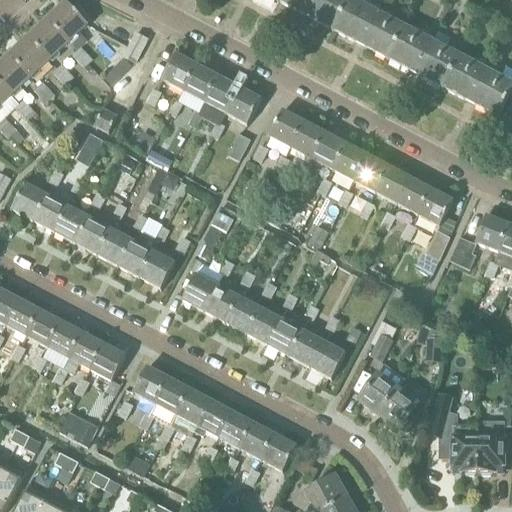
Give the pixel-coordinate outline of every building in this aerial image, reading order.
[(348,0),(278,0),(277,3),(332,32),(349,0),(348,0)] [(404,29),(349,0),(332,32),(387,61),(404,29)] [(66,4),(47,22),(67,45),(87,26),(66,4)] [(47,22),(27,40),(48,62),(67,45),(47,22)] [(459,58),(404,29),(387,61),(442,90),(459,58)] [(135,35),(127,50),(122,60),(123,60),(135,66),(147,41),(135,35)] [(27,40),(8,57),(29,80),(48,62),(27,40)] [(71,57),(83,71),(92,63),(80,50),(71,57)] [(29,80),(8,57),(0,64),(0,86),(10,97),(29,80)] [(183,94),(196,69),(175,58),(162,83),(183,94)] [(511,86),(459,58),(442,90),(497,119),(511,91),(511,86)] [(103,80),(112,89),(132,69),(123,60),(103,80)] [(52,75),(64,88),(73,80),(61,67),(52,75)] [(218,80),(196,69),(183,94),(205,105),(218,80)] [(239,92),(218,80),(205,105),(226,117),(239,92)] [(33,92),(45,106),(54,98),(41,85),(33,92)] [(0,86),(0,106),(10,97),(0,86)] [(154,90),(146,104),(155,109),(162,94),(154,90)] [(239,92),(226,117),(248,128),(261,103),(239,92)] [(175,101),(167,115),(175,119),(183,105),(175,101)] [(14,110),(26,123),(34,116),(22,102),(14,110)] [(117,118),(104,111),(96,127),(109,134),(117,118)] [(196,112),(188,126),(196,131),(204,116),(196,112)] [(290,151),(304,125),(282,114),(269,139),(290,151)] [(0,122),(0,133),(7,141),(15,133),(3,120),(0,122)] [(217,123),(209,137),(218,142),(225,127),(217,123)] [(304,125),(290,151),(312,162),(325,136),(304,125)] [(148,156),(156,141),(142,134),(134,149),(148,156)] [(240,136),(228,157),(240,164),(252,142),(240,136)] [(325,136),(312,162),(333,173),(346,148),(325,136)] [(102,145),(94,141),(87,153),(95,158),(102,145)] [(262,147),(254,161),(262,165),(270,151),(262,147)] [(368,159),(346,148),(333,173),(354,185),(368,159)] [(282,157),(274,172),(282,176),(290,162),(282,157)] [(368,159),(354,185),(375,196),(389,170),(368,159)] [(303,169),(295,183),(303,187),(311,173),(303,169)] [(139,212),(147,216),(161,187),(168,174),(160,170),(139,212)] [(389,170),(375,196),(396,207),(410,182),(389,170)] [(55,172),(48,186),(56,190),(64,176),(55,172)] [(0,203),(12,181),(0,174),(0,203)] [(180,180),(168,174),(161,187),(173,193),(180,180)] [(324,180),(316,194),(325,199),(332,184),(324,180)] [(410,182),(396,207),(418,218),(431,193),(410,182)] [(76,183),(69,197),(77,201),(85,187),(76,183)] [(33,224),(46,199),(25,188),(12,213),(33,224)] [(345,191),(338,205),(346,210),(354,196),(345,191)] [(453,204),(431,193),(418,218),(439,230),(453,204)] [(98,194),(90,208),(99,213),(106,199),(98,194)] [(46,199),(33,224),(54,235),(67,210),(46,199)] [(366,202),(359,217),(367,221),(375,207),(366,202)] [(127,210),(125,208),(119,205),(111,220),(120,224),(127,210)] [(67,210),(54,235),(75,246),(89,221),(67,210)] [(262,211),(258,219),(266,223),(270,215),(262,211)] [(388,214),(380,228),(388,232),(396,218),(388,214)] [(140,217),(133,231),(141,235),(148,221),(140,217)] [(110,232),(89,221),(75,246),(97,257),(110,232)] [(500,255),(510,230),(486,221),(476,246),(500,255)] [(409,225),(401,239),(409,244),(417,229),(409,225)] [(131,244),(118,269),(139,280),(152,255),(158,244),(162,246),(170,232),(161,228),(154,242),(148,239),(146,240),(141,249),(131,244)] [(197,258),(207,263),(222,234),(211,229),(197,258)] [(308,246),(320,253),(329,235),(317,229),(308,246)] [(511,230),(510,230),(500,255),(511,259),(511,230)] [(131,244),(110,232),(97,257),(118,269),(131,244)] [(438,269),(452,241),(438,234),(424,262),(438,269)] [(182,239),(175,253),(183,257),(191,243),(182,239)] [(475,257),(479,247),(462,240),(452,264),(472,274),(479,259),(475,257)] [(152,255),(139,280),(162,292),(176,267),(152,255)] [(317,256),(314,263),(325,270),(329,262),(317,256)] [(227,262),(220,277),(228,281),(235,267),(227,262)] [(494,283),(500,268),(491,264),(485,279),(494,283)] [(386,279),(380,276),(380,274),(373,271),(370,278),(383,285),(386,279)] [(256,278),(248,274),(241,288),(249,292),(256,278)] [(205,315),(218,290),(197,278),(184,303),(205,315)] [(269,285),(262,299),(270,304),(278,289),(269,285)] [(321,289),(312,308),(304,322),(313,326),(320,312),(316,310),(325,291),(321,289)] [(218,290),(205,315),(226,326),(239,301),(218,290)] [(0,291),(0,324),(6,328),(20,302),(0,291)] [(299,301),(294,298),(291,296),(283,310),(291,315),(299,301)] [(239,301),(226,326),(247,337),(260,312),(239,301)] [(20,302),(6,328),(27,339),(41,314),(20,302)] [(282,323),(260,312),(247,337),(268,348),(282,323)] [(62,325),(41,314),(27,339),(48,350),(62,325)] [(483,317),(479,329),(492,334),(496,322),(483,317)] [(334,319),(327,333),(335,338),(342,324),(334,319)] [(303,335),(282,323),(268,348),(289,360),(303,335)] [(62,325),(48,350),(70,362),(83,336),(62,325)] [(479,329),(474,340),(488,346),(493,334),(492,334),(479,329)] [(347,344),(351,347),(356,349),(363,335),(355,330),(347,344)] [(303,335),(289,360),(311,371),(324,346),(303,335)] [(83,336),(70,362),(64,372),(60,370),(52,384),(60,388),(67,376),(74,380),(81,368),(91,373),(104,348),(83,336)] [(393,344),(381,339),(371,361),(383,366),(393,344)] [(426,365),(441,366),(442,342),(427,342),(426,365)] [(332,382),(346,357),(335,351),(324,346),(311,371),(332,382)] [(10,362),(18,366),(25,352),(18,347),(10,362)] [(126,359),(104,348),(91,373),(113,385),(126,359)] [(31,373),(39,377),(47,363),(39,359),(31,373)] [(381,419),(406,382),(386,368),(360,404),(381,419)] [(155,407),(169,382),(148,371),(134,396),(155,407)] [(74,395),(81,400),(89,386),(81,381),(74,395)] [(169,382),(155,407),(177,418),(190,393),(169,382)] [(408,399),(412,387),(406,382),(381,419),(389,424),(385,429),(395,437),(399,432),(400,433),(401,432),(405,435),(411,434),(415,431),(419,419),(413,415),(419,407),(408,399)] [(511,386),(506,386),(502,425),(505,425),(505,430),(511,430),(511,386)] [(190,393),(177,418),(198,429),(211,404),(190,393)] [(439,399),(429,438),(440,441),(440,461),(452,461),(451,471),(453,471),(454,474),(460,474),(460,476),(465,476),(466,478),(474,479),(476,476),(478,476),(478,442),(478,429),(457,429),(457,419),(449,417),(453,402),(439,399)] [(117,418),(125,422),(132,408),(125,404),(117,418)] [(204,440),(207,434),(219,441),(232,416),(211,404),(198,429),(195,436),(204,440)] [(69,415),(61,431),(77,439),(85,423),(69,415)] [(138,430),(146,434),(154,420),(146,415),(138,430)] [(232,416),(219,441),(240,452),(254,427),(232,416)] [(478,442),(478,476),(481,476),(482,479),(491,479),(493,476),(494,476),(494,474),(503,474),(503,472),(506,472),(506,441),(506,440),(505,440),(505,430),(505,425),(502,425),(478,425),(478,429),(478,442)] [(162,455),(175,431),(167,427),(160,439),(156,437),(150,448),(162,455)] [(254,427),(240,452),(262,463),(275,438),(254,427)] [(23,437),(16,433),(10,443),(17,447),(23,437)] [(17,447),(24,451),(30,440),(23,437),(17,447)] [(181,452),(188,456),(189,456),(196,442),(188,438),(181,452)] [(297,450),(275,438),(262,463),(284,475),(297,450)] [(202,463),(210,467),(217,453),(210,449),(202,463)] [(61,457),(55,467),(62,471),(68,460),(61,457)] [(75,464),(68,460),(62,471),(69,475),(75,464)] [(223,474),(231,479),(239,465),(231,460),(223,474)] [(300,462),(295,471),(306,478),(312,469),(300,462)] [(6,511),(26,475),(8,465),(0,480),(0,511),(6,511)] [(244,486),(252,490),(260,476),(252,472),(244,486)] [(96,475),(90,486),(98,490),(103,479),(96,475)] [(98,490),(105,493),(110,483),(103,479),(98,490)] [(354,499),(345,482),(339,485),(336,480),(308,495),(316,511),(330,511),(348,502),(354,499)] [(40,511),(48,497),(30,487),(16,511),(40,511)] [(131,494),(126,505),(133,508),(138,498),(131,494)] [(64,511),(67,507),(66,507),(48,497),(40,511),(64,511)] [(139,511),(145,501),(138,498),(133,508),(139,511)] [(348,502),(330,511),(361,511),(354,499),(348,502)]
